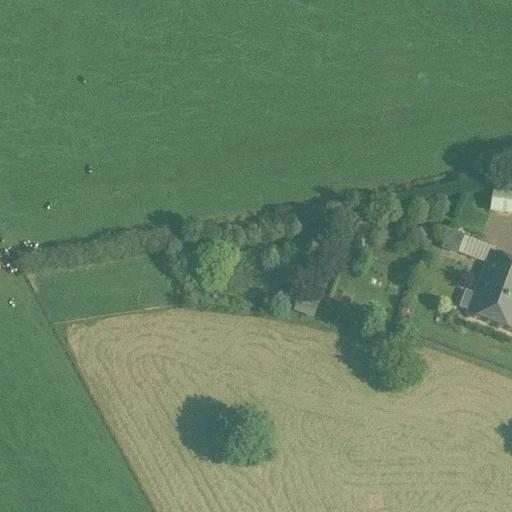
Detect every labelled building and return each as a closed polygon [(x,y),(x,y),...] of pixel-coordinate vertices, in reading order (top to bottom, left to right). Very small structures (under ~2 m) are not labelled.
[(511,218),(511,189),(493,188),(490,216),(511,218)] [(420,244),(430,236),(423,228),(413,237),(420,244)] [(493,251),(465,240),(465,239),(447,233),(441,252),(457,258),(458,256),(485,266),(488,255),(491,256),(493,251)] [(511,263),(488,255),(485,266),(473,296),(465,293),(459,310),(469,314),(468,316),(511,332),(511,263)] [(313,321),(319,305),(298,298),(293,314),(313,321)]
